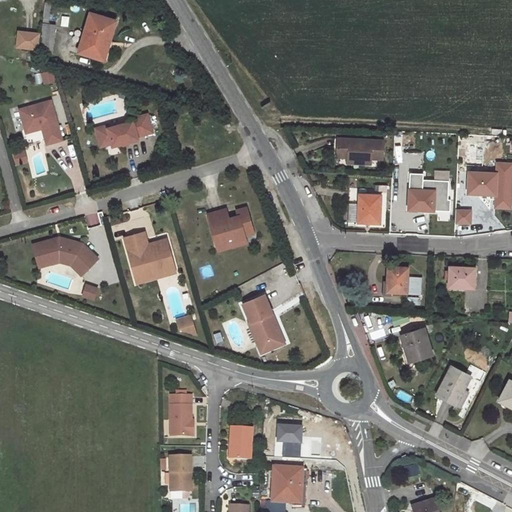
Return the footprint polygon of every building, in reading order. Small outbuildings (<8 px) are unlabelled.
[(117,22),(92,15),(81,55),(99,60),(98,63),(104,65),(108,64),(115,42),(111,41),(117,22)] [(45,22),(41,55),(54,56),(57,27),(50,26),(50,23),(45,22)] [(37,50),(39,32),(16,30),(15,48),(37,50)] [(52,103),(21,112),(26,132),(42,127),(43,131),(47,146),(63,142),(52,103)] [(109,130),(108,130),(112,145),(113,148),(139,141),(138,138),(153,133),(148,115),(133,120),(133,122),(109,130)] [(108,127),(96,130),(101,148),(112,145),(108,130),(109,130),(108,127)] [(360,163),(371,164),(372,158),(383,158),(384,140),(339,139),(338,156),(349,157),(360,157),(360,163)] [(24,149),(11,153),(14,163),(27,160),(24,149)] [(511,209),(511,163),(498,163),(496,209),(511,209)] [(410,172),(408,207),(418,208),(418,209),(450,210),(451,198),(448,198),(449,180),(423,179),(423,173),(410,172)] [(477,194),(496,194),(497,173),(469,172),(468,191),(477,192),(477,194)] [(348,222),(381,224),(382,195),(361,195),(360,203),(349,203),(348,222)] [(207,213),(215,240),(224,237),(225,242),(244,237),(244,235),(252,232),(245,207),(236,210),(237,215),(228,218),(225,208),(207,213)] [(472,211),(457,210),(456,224),(471,225),(472,211)] [(143,233),(124,238),(134,275),(156,268),(158,273),(174,268),(168,248),(149,253),(143,233)] [(215,240),(218,250),(246,242),(244,237),(225,242),(224,237),(215,240)] [(32,245),(37,263),(60,256),(61,262),(62,263),(68,265),(69,264),(73,260),(86,272),(98,259),(83,244),(59,238),(32,245)] [(60,256),(37,263),(39,268),(61,262),(60,256)] [(73,260),(69,264),(82,276),(86,272),(73,260)] [(420,304),(421,277),(408,276),(408,267),(388,266),(387,284),(389,284),(388,291),(407,293),(407,303),(420,304)] [(475,288),(476,268),(450,267),(449,287),(475,288)] [(156,268),(134,275),(137,283),(175,272),(174,268),(158,273),(156,268)] [(98,290),(88,286),(84,297),(95,300),(98,290)] [(264,293),(242,302),(258,343),(277,335),(273,324),(276,322),(264,293)] [(410,362),(433,354),(420,315),(397,322),(410,362)] [(284,340),(276,322),(273,324),(277,335),(258,343),(260,350),(284,340)] [(456,405),(471,376),(452,366),(437,395),(456,405)] [(511,380),(510,380),(500,400),(511,406),(511,380)] [(194,420),(194,394),(170,395),(170,435),(191,435),(191,421),(194,420)] [(252,458),(254,425),(232,424),(232,442),(237,442),(236,457),(252,458)] [(173,456),(174,492),(187,491),(187,472),(191,472),(191,455),(173,456)] [(307,470),(274,469),(272,503),(276,504),(292,505),(293,501),(301,501),(302,478),(306,478),(307,470)] [(292,508),(305,509),(306,478),(302,478),(301,501),(293,501),(292,505),(292,508)] [(438,511),(435,500),(412,507),(414,511),(438,511)] [(193,502),(176,502),(176,511),(193,510),(193,502)] [(275,511),(276,504),(272,503),(267,503),(266,511),(275,511)]
